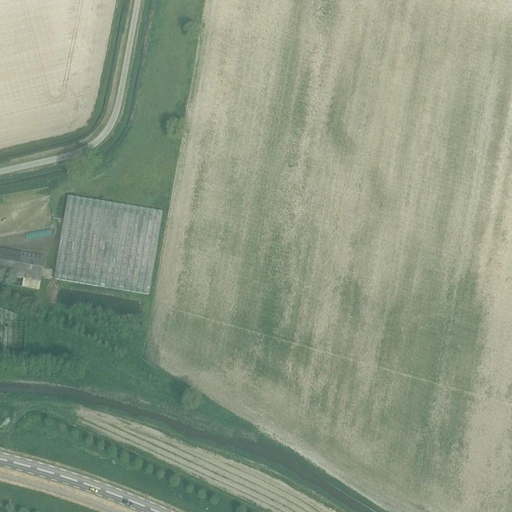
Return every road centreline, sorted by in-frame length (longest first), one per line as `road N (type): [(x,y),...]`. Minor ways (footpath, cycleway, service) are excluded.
road 1 (unclassified): [(0,173),(78,152),(106,130),(137,0)]
road 2 (primary): [(156,511),(0,459)]
